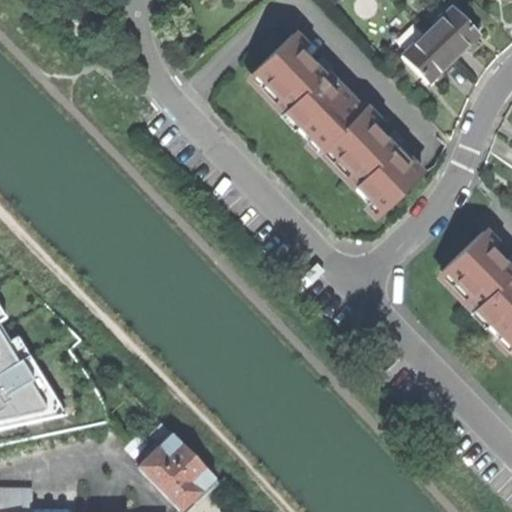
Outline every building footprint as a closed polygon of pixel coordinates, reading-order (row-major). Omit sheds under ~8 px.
[(477,32),(450,5),(426,30),(452,56),(464,44),(477,32)] [(254,49),(264,59),(285,39),(275,28),(254,49)] [(400,55),(426,81),(439,69),(452,56),(426,30),(400,55)] [(346,173),(382,211),(420,174),(371,123),(374,120),(368,113),(362,107),(359,110),(337,87),(333,91),(319,77),(323,73),(310,60),(299,49),(303,46),(291,33),(285,39),(264,59),(253,70),(278,96),(274,100),(321,148),(326,143),(350,169),(346,173)] [(511,276),(511,274),(511,268),(505,261),(492,248),(496,243),(483,230),(446,266),(472,293),(468,296),(511,341),(511,276)] [(0,430),(68,415),(19,337),(12,342),(2,326),(10,321),(0,305),(0,430)] [(154,444),(158,448),(170,435),(159,424),(147,436),(154,444)] [(173,506),(178,511),(183,506),(212,479),(170,435),(158,448),(149,456),(136,468),(173,506)] [(145,452),(149,456),(158,448),(154,444),(145,452)] [(217,483),(212,479),(183,506),(188,511),(217,483)] [(0,511),(28,511),(28,492),(0,491),(0,511)]
